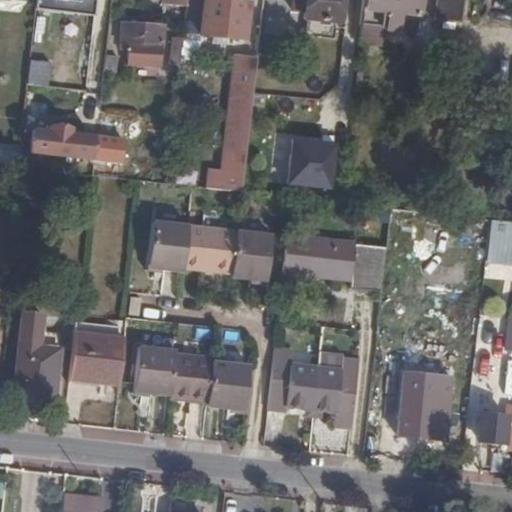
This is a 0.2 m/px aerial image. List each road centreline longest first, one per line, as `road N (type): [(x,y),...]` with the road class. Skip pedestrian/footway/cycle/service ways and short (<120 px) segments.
road 1 (residential): [(0,444),(511,501)]
road 2 (unknown): [(356,483),(373,328),(363,309),(341,300)]
